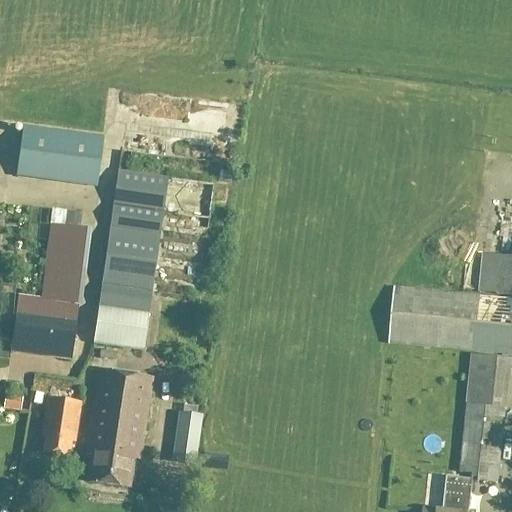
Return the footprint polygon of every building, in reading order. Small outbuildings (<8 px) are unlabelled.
[(94,192),(101,140),(22,130),(15,181),(94,192)] [(195,303),(211,188),(127,176),(129,155),(119,154),(116,174),(92,346),(141,353),(149,296),(195,303)] [(50,213),(48,227),(78,232),(80,217),(57,214),(50,213)] [(39,303),(77,307),(86,232),(78,232),(48,227),(39,303)] [(510,358),(511,333),(511,303),(392,292),(387,347),(510,358)] [(70,363),(77,307),(39,303),(16,300),(9,356),(70,363)] [(467,511),(470,484),(494,487),(508,364),(470,359),(456,482),(445,481),(441,511),(467,511)] [(442,386),(455,388),(459,368),(445,365),(442,386)] [(138,464),(151,383),(96,374),(82,462),(88,463),(84,485),(127,492),(132,463),(138,464)] [(18,414),(20,402),(4,399),(2,412),(18,414)] [(72,447),(78,407),(45,402),(39,442),(42,442),(40,456),(67,461),(69,446),(72,447)] [(192,469),(199,420),(177,417),(170,466),(192,469)] [(216,472),(218,460),(203,458),(202,470),(216,472)]
